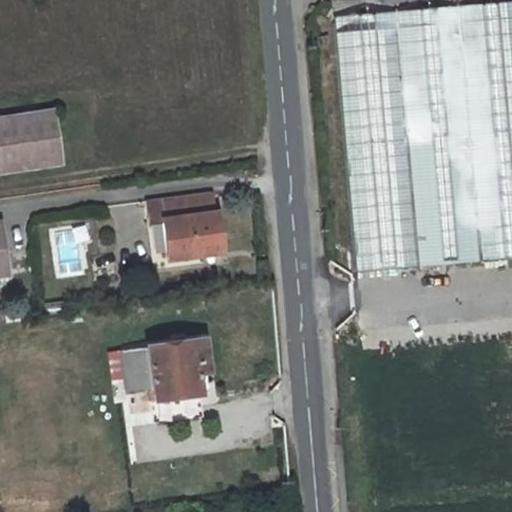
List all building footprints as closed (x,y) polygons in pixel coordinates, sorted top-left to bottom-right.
[(511,258),(511,0),(333,16),(355,272),(511,258)] [(0,172),(61,163),(53,110),(0,118),(0,172)] [(212,193),(144,202),(147,223),(161,221),(166,260),(220,252),(212,193)] [(0,275),(9,274),(1,221),(0,221),(0,275)] [(511,511),(511,317),(355,332),(372,511),(511,511)] [(121,350),(127,394),(152,391),(153,401),(199,395),(196,374),(195,364),(203,363),(206,363),(202,339),(121,350)] [(204,373),(203,363),(195,364),(196,374),(204,373)]
